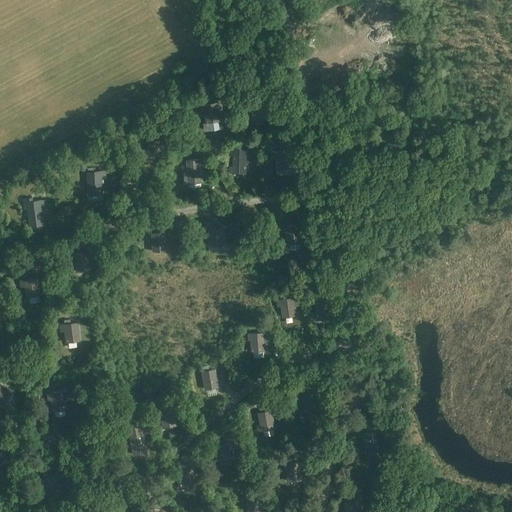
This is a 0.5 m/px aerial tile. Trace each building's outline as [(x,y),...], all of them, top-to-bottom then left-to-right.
[(253,120),(266,119),(265,101),(252,102),(253,120)] [(207,122),(220,120),(217,102),(204,104),(207,122)] [(149,151),(162,149),(160,132),(147,133),(149,151)] [(278,168),(291,167),(290,149),(277,150),(278,168)] [(245,172),(246,155),(234,154),(233,172),(245,172)] [(188,183),(201,182),(199,159),(186,160),(187,166),(186,166),(188,183)] [(101,195),(101,189),(100,177),(105,177),(105,171),(87,172),(88,190),(89,196),(101,195)] [(29,220),(42,218),(39,200),(26,202),(29,220)] [(210,246),(223,244),(222,227),(215,227),(215,221),(205,221),(206,228),(209,228),(210,246)] [(288,243),(301,242),(299,224),(286,225),(288,243)] [(153,251),(166,250),(164,232),(151,233),(153,251)] [(75,271),(88,270),(87,252),(74,253),(75,271)] [(27,297),(40,294),(36,277),(23,279),(27,297)] [(283,317),(296,315),(293,297),(281,299),(283,317)] [(317,319),(329,318),(328,300),(315,301),(317,319)] [(66,342),(79,340),(77,322),(64,324),(66,342)] [(252,351),(265,350),(264,332),(251,333),(252,351)] [(205,389),(218,387),(214,369),(202,371),(205,389)] [(12,391),(0,383),(0,400),(4,403),(12,391)] [(318,411),(317,404),(314,386),(302,388),(304,406),(305,413),(318,411)] [(52,410),(65,408),(62,391),(49,393),(52,410)] [(162,427),(175,425),(173,407),(160,409),(162,427)] [(262,430),(275,428),(271,410),(259,413),(262,430)] [(133,454),(146,452),(142,434),(148,433),(146,423),(128,427),(129,437),(133,454)] [(366,451),(378,449),(375,432),(363,434),(366,451)] [(219,460),(232,460),(231,442),(218,443),(219,460)] [(287,481),(300,480),(299,462),(286,463),(287,481)] [(179,488),(192,487),(191,469),(178,470),(179,488)] [(47,495),(59,492),(56,475),(43,477),(47,495)] [(344,511),(363,510),(362,491),(350,491),(350,502),(344,503),(344,511)] [(248,511),(261,510),(259,492),(246,493),(248,511)]
